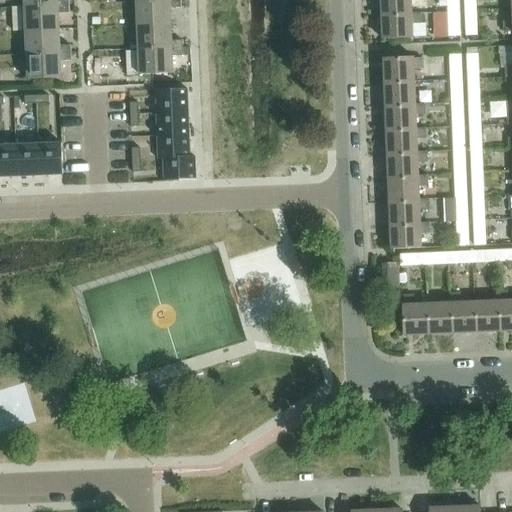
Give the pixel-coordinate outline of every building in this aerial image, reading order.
[(381,0),(382,16),(412,14),(411,1),(420,1),(420,0),(381,0)] [(446,0),(448,13),(460,13),(459,0),(446,0)] [(476,0),(464,0),(465,12),(477,12),(476,0)] [(136,27),(169,26),(169,9),(180,9),(179,1),(135,3),(136,27)] [(24,31),(58,30),(58,14),(69,13),(68,6),(23,8),(24,31)] [(477,12),(465,12),(465,37),(478,36),(477,12)] [(461,37),(460,13),(448,13),(449,37),(461,37)] [(421,14),(412,14),(382,16),(383,40),(413,39),(412,25),(422,25),(421,14)] [(136,27),(137,51),(181,49),(181,42),(170,42),(169,26),(136,27)] [(24,31),(25,55),(70,54),(70,46),(59,46),(58,30),(24,31)] [(137,51),(137,52),(126,53),(127,76),(171,74),(171,57),(182,57),(181,49),(137,51)] [(190,57),(190,49),(181,49),(182,57),(190,57)] [(70,54),(25,55),(26,80),(60,79),(60,62),(71,61),(70,54)] [(466,56),(467,79),(479,79),(478,55),(467,56),(466,56)] [(450,81),(462,80),(461,56),(449,56),(450,81)] [(384,59),(384,83),(414,82),(413,58),(384,59)] [(479,79),(467,79),(468,103),(480,102),(479,79)] [(451,105),(463,104),(462,80),(450,81),(451,105)] [(385,107),(415,106),(414,82),(384,83),(385,107)] [(188,103),(188,101),(187,90),(156,91),(157,114),(189,112),(188,108),(188,103)] [(37,104),(36,96),(24,97),(25,105),(37,104)] [(49,104),(48,96),(36,96),(37,104),(49,104)] [(468,103),(469,129),(481,128),(480,102),(468,103)] [(138,115),(138,103),(130,103),(130,115),(138,115)] [(452,128),(464,128),(463,104),(451,105),(452,128)] [(386,131),(416,130),(416,117),(425,116),(425,106),(415,106),(385,107),(386,131)] [(189,135),(189,125),(189,122),(188,118),(189,118),(189,112),(157,114),(158,137),(189,135)] [(139,127),(138,115),(130,115),(131,127),(139,127)] [(453,152),(465,152),(464,128),(452,128),(453,152)] [(481,128),(469,129),(470,152),(482,152),(481,128)] [(426,140),(426,129),(416,130),(386,131),(387,155),(417,153),(417,140),(426,140)] [(190,157),(190,146),(190,144),(189,140),(190,140),(190,139),(189,139),(189,138),(189,135),(158,137),(158,160),(163,160),(190,158),(190,157)] [(63,176),(62,144),(40,145),(41,177),(44,177),(44,176),(49,176),(49,177),(51,176),(63,176)] [(41,177),(40,145),(18,146),(19,177),(28,177),(30,177),(35,177),(41,177)] [(19,177),(18,146),(0,146),(0,178),(6,178),(8,178),(12,178),(14,178),(19,177)] [(140,160),(140,148),(132,149),(132,161),(140,160)] [(454,176),(466,175),(465,152),(453,152),(454,176)] [(470,152),(471,174),(483,174),(482,152),(470,152)] [(387,155),(388,178),(418,177),(418,164),(427,164),(427,153),(417,153),(387,155)] [(196,170),(196,168),(195,168),(195,163),(196,163),(196,161),(195,161),(195,157),(190,157),(190,158),(163,160),(164,181),(163,181),(163,183),(197,181),(197,180),(196,180),(195,170),(196,170)] [(141,172),(140,160),(132,161),(133,173),(141,172)] [(483,174),(471,174),(472,198),(484,198),(483,174)] [(455,199),(467,199),(466,175),(454,176),(455,199)] [(388,178),(389,202),(419,201),(419,188),(428,187),(428,177),(418,177),(388,178)] [(472,198),(473,221),(485,221),(484,198),(472,198)] [(456,223),(468,223),(467,199),(455,199),(456,223)] [(389,202),(390,226),(420,224),(420,212),(429,211),(429,200),(419,201),(389,202)] [(485,221),(473,221),(474,247),(486,246),(485,221)] [(456,223),(457,247),(469,247),(468,223),(456,223)] [(390,226),(391,250),(421,249),(421,235),(430,235),(430,224),(420,224),(390,226)] [(511,251),(495,252),(496,263),(511,262),(511,251)] [(472,253),(472,264),(496,263),(495,252),(472,253)] [(449,254),(449,265),(472,264),(472,253),(449,254)] [(424,255),(425,266),(449,265),(449,254),(424,255)] [(424,255),(400,256),(401,267),(425,266),(424,255)] [(400,289),(400,264),(382,265),(382,289),(400,289)] [(497,293),(497,302),(499,332),(511,331),(511,301),(508,302),(508,292),(497,293)] [(476,333),(474,303),(462,304),(461,294),(451,295),(451,304),(453,334),(476,333)] [(428,335),(427,305),(414,306),(414,296),(403,297),(404,306),(402,306),(403,336),(428,335)] [(499,332),(497,302),(474,303),(476,333),(499,332)] [(428,335),(453,334),(451,304),(427,305),(428,335)]
